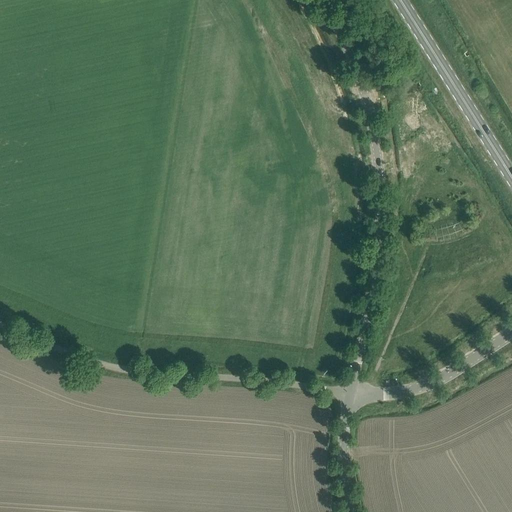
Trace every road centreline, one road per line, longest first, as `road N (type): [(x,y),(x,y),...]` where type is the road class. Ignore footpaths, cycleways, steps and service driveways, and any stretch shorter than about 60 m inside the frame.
road 1 (unclassified): [(351,391),(377,256),(378,170),(361,87),(323,0)]
road 2 (residential): [(0,325),(115,367),(351,391)]
road 3 (secondary): [(511,181),(396,0)]
road 4 (unclassified): [(511,335),(426,385),(351,391)]
road 5 (unclassified): [(351,511),(343,453),(351,391)]
